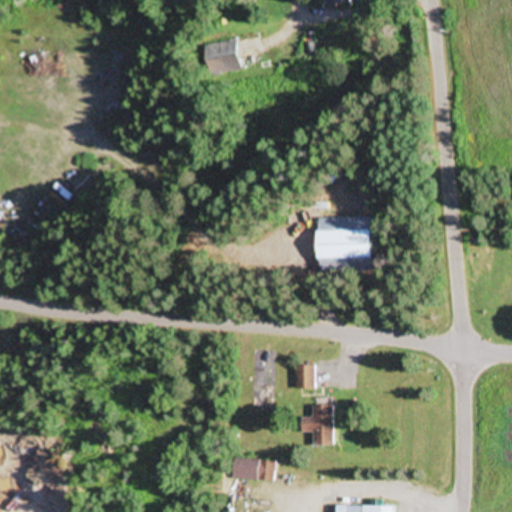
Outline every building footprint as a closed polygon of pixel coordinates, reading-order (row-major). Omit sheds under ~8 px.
[(245,71),(239,41),(208,47),(214,77),(245,71)] [(320,231),(320,260),(375,260),(375,231),(320,231)] [(298,391),(317,391),(317,369),(298,369),(298,391)] [(335,449),(335,407),(315,407),(315,419),(304,419),(304,435),(315,435),(315,449),(335,449)] [(275,482),(275,462),(235,462),(235,482),(275,482)]
